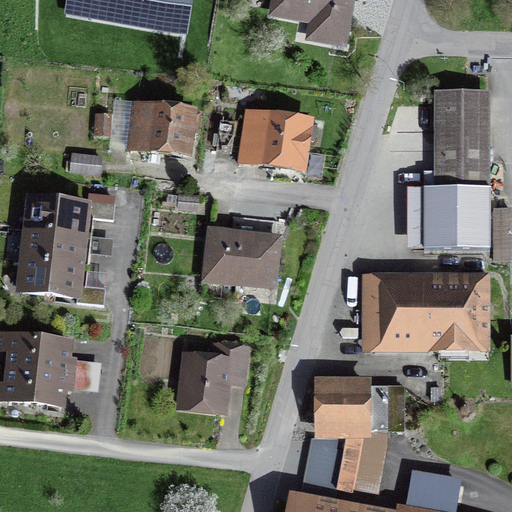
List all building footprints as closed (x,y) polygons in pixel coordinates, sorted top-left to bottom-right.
[(191,0),(69,0),(67,15),(185,36),(191,0)] [(361,0),(273,0),(270,24),(355,37),(361,0)] [(204,98),(124,89),(118,143),(199,152),(204,98)] [(438,191),(488,191),(487,92),(437,93),(438,172),(438,191)] [(326,112),(248,102),(241,159),(319,169),(326,112)] [(101,158),(71,154),(69,172),(100,175),(101,158)] [(438,191),(438,172),(419,172),(420,251),(492,250),(491,191),(488,191),(438,191)] [(77,289),(78,277),(80,258),(83,230),(84,220),(112,223),(114,206),(33,201),(22,296),(77,302),(76,308),(103,310),(105,292),(77,289)] [(509,262),(510,210),(495,210),(495,262),(509,262)] [(285,229),(214,220),(207,272),(278,282),(285,229)] [(371,343),(496,342),(495,279),(370,279),(371,343)] [(187,405),(233,410),(236,375),(253,377),(257,337),(194,331),(187,405)] [(62,395),(68,352),(69,343),(0,335),(0,352),(13,354),(8,388),(0,386),(0,400),(61,408),(62,395)] [(356,496),(366,436),(389,436),(388,384),(316,387),(317,436),(341,435),(329,489),(356,496)] [(405,511),(390,511),(290,494),(286,511),(455,511),(461,481),(413,473),(405,511)]
